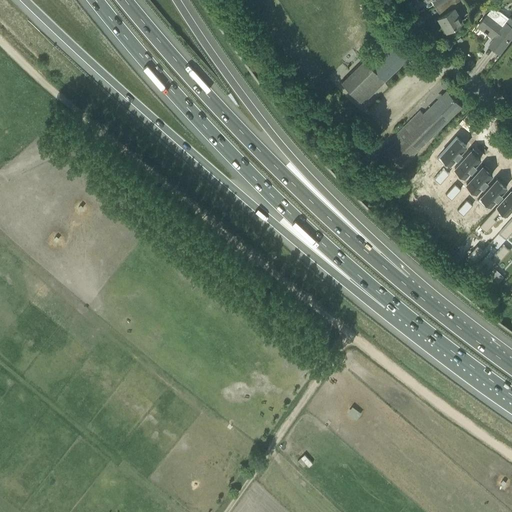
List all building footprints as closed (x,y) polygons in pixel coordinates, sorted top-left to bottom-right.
[(462,21),(454,8),(457,6),(455,3),(459,1),(458,0),(444,0),(437,5),(442,14),(438,17),(446,31),(462,21)] [(488,13),(484,18),(478,26),(494,38),(489,44),(498,52),(511,34),(511,18),(509,16),(503,25),(488,13)] [(384,81),(404,62),(411,55),(395,38),(368,64),(364,59),(341,82),(362,104),(384,81)] [(401,166),(438,129),(462,106),(446,90),(423,113),(420,110),(413,117),(391,138),(394,142),(385,151),(401,166)] [(456,136),(440,154),(450,163),(466,145),(456,136)] [(471,149),(454,167),(464,176),(481,158),(471,149)] [(482,165),(466,183),(476,192),(492,174),(482,165)] [(443,168),(434,178),(440,183),(449,173),(443,168)] [(497,177),(480,196),(490,205),(507,186),(497,177)] [(457,180),(448,191),(454,196),(463,186),(457,180)] [(489,214),(481,224),(487,230),(498,218),(495,216),(500,210),(506,216),(511,209),(511,191),(511,190),(489,214)] [(469,196),(460,207),(466,212),(475,201),(469,196)] [(483,209),(474,219),(480,225),(481,224),(489,214),(483,209)] [(511,218),(499,232),(506,238),(511,231),(511,218)] [(485,236),(476,246),(482,251),(491,241),(485,236)] [(503,244),(494,255),(500,260),(509,250),(503,244)] [(459,248),(450,259),(456,264),(465,253),(459,248)] [(494,268),(489,274),(498,282),(503,276),(494,268)]
